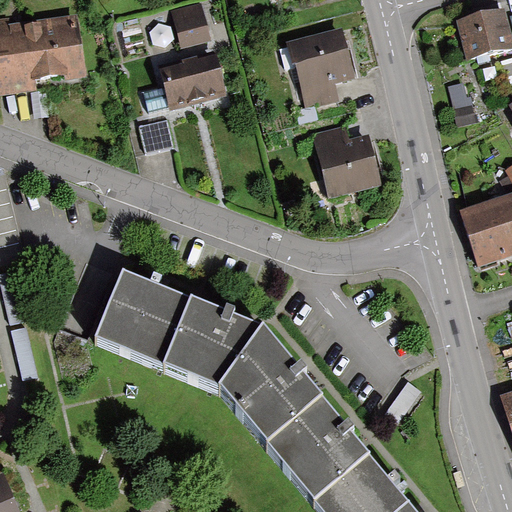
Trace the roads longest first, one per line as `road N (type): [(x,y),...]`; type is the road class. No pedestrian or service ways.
road 1 (residential): [(436,241),(311,255),(0,141)]
road 2 (residential): [(509,511),(436,241)]
road 3 (residential): [(436,241),(382,11)]
road 4 (unknown): [(327,256),(346,309),(408,383)]
